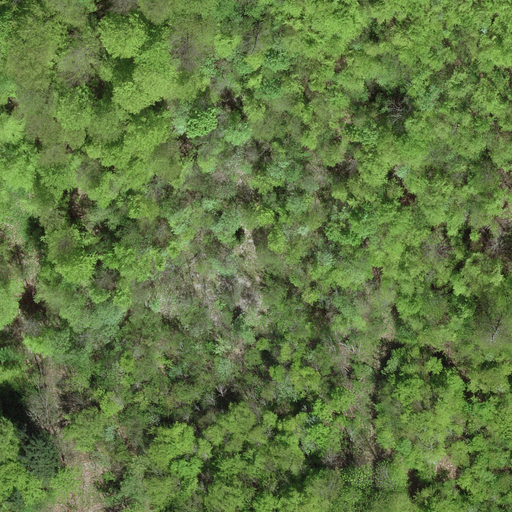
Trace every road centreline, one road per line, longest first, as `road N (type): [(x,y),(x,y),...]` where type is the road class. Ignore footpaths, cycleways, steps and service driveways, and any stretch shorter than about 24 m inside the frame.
road 1 (track): [(379,458),(377,409),(418,180),(434,0)]
road 2 (track): [(345,511),(357,479),(379,458),(394,463),(434,511)]
